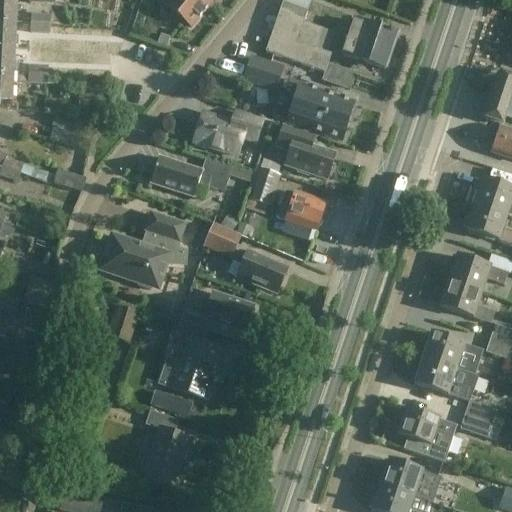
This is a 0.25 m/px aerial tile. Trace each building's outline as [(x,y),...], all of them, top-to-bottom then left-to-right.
[(0,0),(0,22),(15,23),(16,8),(20,8),(20,0),(0,0)] [(194,0),(168,0),(164,5),(191,28),(207,10),(194,0)] [(194,0),(207,10),(215,0),(194,0)] [(307,13),(306,18),(319,23),(325,7),(311,2),(307,13)] [(324,74),(327,65),(330,56),(326,55),(315,51),(321,31),(303,25),(306,18),(307,13),(282,4),(265,54),(324,74)] [(31,14),(31,24),(50,25),(51,15),(31,14)] [(0,22),(0,47),(14,48),(14,46),(18,46),(18,37),(15,37),(15,23),(0,22)] [(50,25),(31,24),(30,33),(50,34),(50,25)] [(354,24),(343,59),(386,73),(398,38),(354,24)] [(169,39),(161,37),(158,45),(167,47),(169,39)] [(0,47),(0,74),(13,75),(14,48),(0,47)] [(251,58),(243,84),(275,95),(284,69),(251,58)] [(27,76),(48,77),(48,68),(28,67),(27,76)] [(13,75),(0,74),(0,101),(11,102),(12,84),(47,85),(48,77),(27,76),(13,75)] [(511,77),(500,74),(484,120),(502,127),(504,119),(511,121),(511,77)] [(105,85),(81,83),(80,99),(104,101),(105,85)] [(286,85),(274,120),(343,143),(351,118),(354,119),(357,110),(354,109),(355,105),(320,93),(319,96),(286,85)] [(53,128),(71,134),(88,139),(90,139),(93,125),(76,121),(76,118),(55,113),(52,128),(53,128)] [(204,116),(194,144),(238,158),(243,141),(256,145),(264,122),(237,114),(233,125),(204,116)] [(284,127),(277,149),(290,153),(286,166),(298,171),(297,174),(309,178),(311,175),(328,181),(336,157),(312,149),(316,138),(284,127)] [(71,134),(53,128),(50,141),(67,146),(71,134)] [(511,132),(499,129),(491,154),(511,160),(511,132)] [(88,139),(71,134),(67,146),(85,151),(88,139)] [(0,166),(2,168),(21,174),(23,167),(6,160),(7,158),(0,155),(0,166)] [(198,186),(207,189),(211,178),(227,184),(229,178),(232,170),(205,161),(201,173),(159,159),(150,185),(193,200),(198,186)] [(511,178),(511,164),(499,160),(495,173),(511,178)] [(56,177),(23,167),(21,174),(53,185),(69,191),(81,195),(85,180),(58,171),(56,177)] [(2,168),(0,175),(0,176),(18,183),(21,174),(2,168)] [(279,178),(277,177),(260,171),(257,170),(254,177),(252,185),(247,200),(244,209),(265,216),(268,207),(270,207),(279,178)] [(284,185),(318,195),(321,182),(288,172),(284,185)] [(475,204),(508,216),(511,204),(511,189),(483,180),(483,181),(480,180),(478,189),(480,189),(475,204)] [(49,198),(51,189),(23,182),(21,191),(49,198)] [(286,222),(312,231),(316,232),(318,228),(321,226),(322,222),(321,219),(325,204),(295,194),(295,196),(285,193),(277,219),(286,222)] [(508,216),(475,204),(469,220),(468,220),(465,229),(466,229),(466,230),(511,245),(511,232),(504,230),(508,216)] [(113,238),(101,270),(140,283),(139,287),(150,291),(152,287),(158,289),(166,264),(183,265),(186,253),(176,250),(184,226),(151,215),(146,231),(148,232),(143,248),(113,238)] [(239,222),(229,215),(222,226),(232,233),(239,222)] [(240,224),(236,235),(248,240),(252,229),(240,224)] [(213,227),(204,248),(231,259),(240,238),(213,227)] [(0,265),(8,268),(12,258),(1,254),(2,251),(0,250),(0,265)] [(239,252),(235,261),(244,265),(238,278),(277,294),(286,272),(239,252)] [(454,267),(448,282),(482,294),(486,281),(504,286),(508,275),(457,258),(456,259),(455,258),(452,267),(454,267)] [(53,286),(31,278),(23,302),(49,311),(53,286)] [(482,294),(448,282),(443,298),(441,297),(439,306),(440,306),(440,308),(491,325),(495,313),(478,307),(482,294)] [(0,313),(2,314),(16,318),(21,301),(0,294),(0,313)] [(181,323),(204,331),(207,320),(246,332),(253,309),(213,296),(209,310),(201,307),(198,316),(184,312),(181,323)] [(118,307),(108,335),(131,342),(140,314),(138,314),(139,309),(120,303),(119,308),(118,307)] [(209,333),(181,323),(176,337),(190,342),(173,390),(209,403),(226,353),(205,345),(209,333)] [(511,332),(494,327),(490,339),(511,346),(511,332)] [(430,335),(422,359),(456,370),(460,357),(464,346),(430,335)] [(511,346),(490,339),(485,353),(511,362),(511,346)] [(481,352),(464,346),(460,357),(478,363),(481,352)] [(456,371),(456,370),(422,359),(414,385),(464,402),(469,403),(477,379),(456,371)] [(469,403),(465,417),(492,426),(497,413),(469,403)] [(405,410),(397,435),(408,439),(430,446),(435,433),(452,439),(456,427),(405,410)] [(159,431),(142,480),(178,493),(195,442),(174,435),(179,423),(150,413),(145,427),(159,431)] [(465,417),(460,431),(488,440),(496,443),(501,429),(492,426),(465,417)] [(380,487),(414,498),(418,485),(435,491),(439,479),(388,462),(380,487)] [(414,498),(380,487),(375,500),(373,500),(370,510),(372,511),(371,511),(410,511),(409,511),(414,498)] [(511,511),(511,491),(508,490),(502,509),(511,511)] [(65,494),(61,511),(100,511),(102,502),(65,494)]
